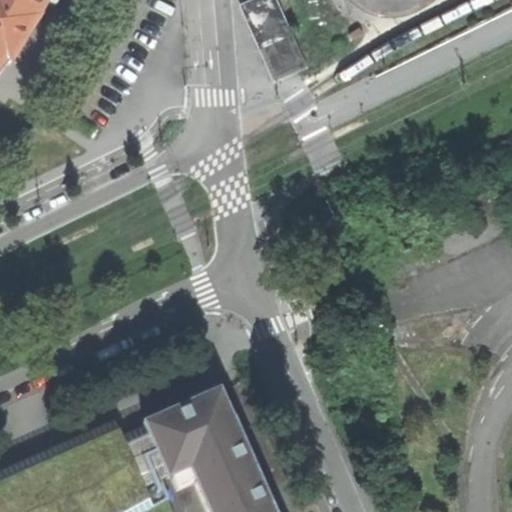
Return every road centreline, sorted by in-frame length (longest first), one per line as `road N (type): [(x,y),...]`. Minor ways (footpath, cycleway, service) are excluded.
road 1 (residential): [(0,384),(242,268)]
road 2 (unclassified): [(349,511),(242,268)]
road 3 (residential): [(215,138),(0,245)]
road 4 (residential): [(205,0),(215,138)]
road 5 (unclassified): [(242,268),(215,138)]
